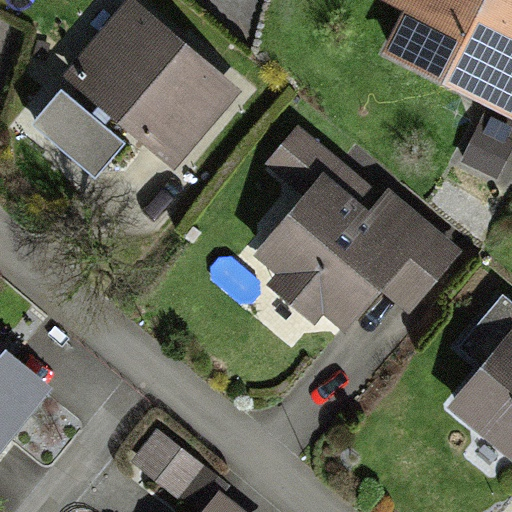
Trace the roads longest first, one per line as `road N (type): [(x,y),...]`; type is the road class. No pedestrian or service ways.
road 1 (residential): [(134,371),(308,511)]
road 2 (residential): [(0,249),(134,371)]
road 3 (residential): [(134,371),(26,511)]
